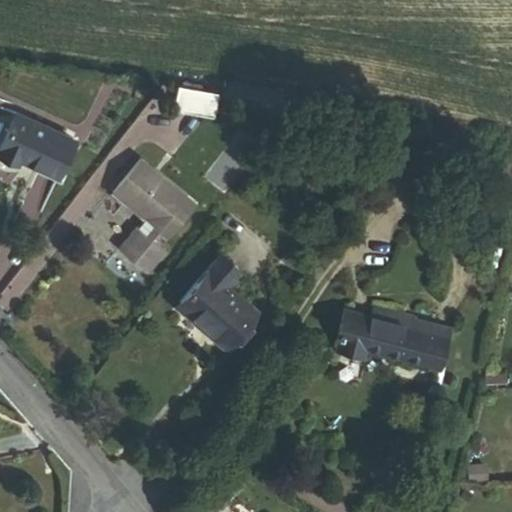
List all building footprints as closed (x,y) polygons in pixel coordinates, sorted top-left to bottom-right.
[(178,85),(172,108),(210,117),(216,94),(178,85)] [(72,140),(14,114),(0,145),(0,157),(16,165),(18,159),(56,176),(72,140)] [(138,160),(111,193),(144,219),(147,215),(157,223),(154,227),(157,230),(167,237),(193,204),(138,160)] [(135,227),(117,249),(146,272),(164,250),(150,238),(157,230),(154,227),(157,223),(147,215),(144,219),(137,228),(135,227)] [(221,255),(208,270),(224,285),(237,270),(221,255)] [(207,335),(223,349),(255,312),(224,285),(208,270),(179,303),(211,330),(207,335)] [(211,330),(179,303),(175,307),(207,335),(211,330)] [(410,317),(373,307),(371,316),(341,309),(333,342),(336,343),(335,349),(362,356),(364,350),(436,369),(447,329),(410,319),(410,317)] [(505,374),(486,374),(483,387),(505,387),(505,374)]
